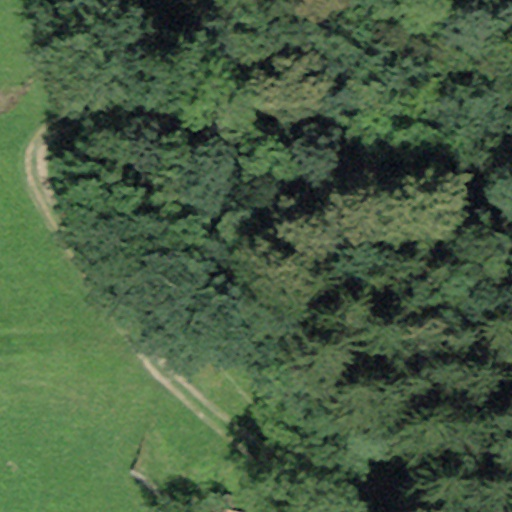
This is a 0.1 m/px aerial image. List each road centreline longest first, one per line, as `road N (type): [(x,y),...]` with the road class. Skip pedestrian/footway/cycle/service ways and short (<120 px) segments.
road 1 (track): [(291,511),(127,322),(46,192),(50,132),(70,118),(112,109),(294,122),(443,155),(511,159)]
road 2 (track): [(127,322),(97,337),(0,340)]
